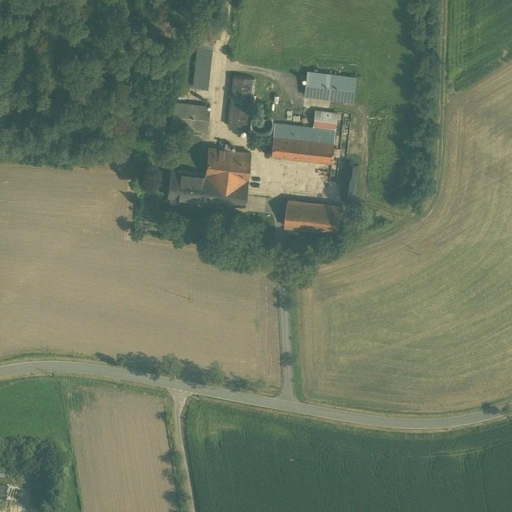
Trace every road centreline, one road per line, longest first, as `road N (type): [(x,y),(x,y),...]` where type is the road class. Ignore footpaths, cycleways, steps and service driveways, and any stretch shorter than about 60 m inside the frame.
road 1 (track): [(443,0),(437,173),(425,209),(396,229),(282,268)]
road 2 (tertiary): [(180,386),(387,423),(455,422),(511,407)]
road 3 (tertiary): [(0,373),(55,366),(180,386)]
road 4 (unclassified): [(190,511),(176,417),(180,386)]
